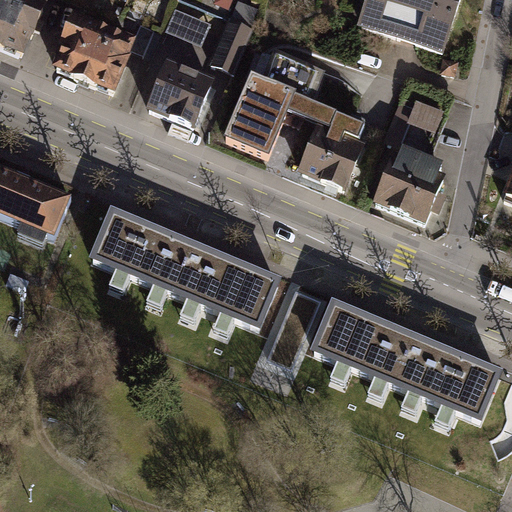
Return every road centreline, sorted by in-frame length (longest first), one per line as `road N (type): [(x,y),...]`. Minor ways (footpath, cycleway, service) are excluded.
road 1 (primary): [(0,102),(445,287)]
road 2 (residential): [(445,287),(461,245),(508,0)]
